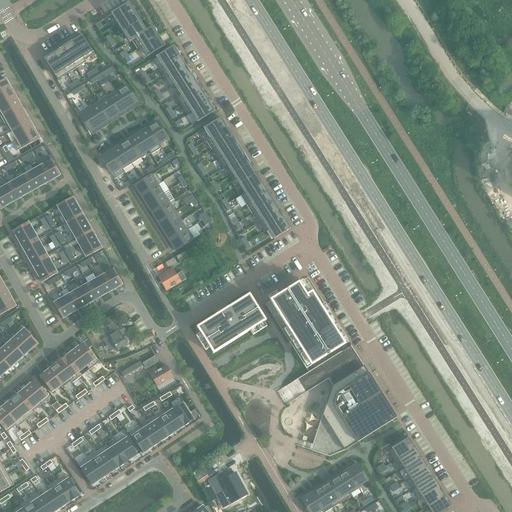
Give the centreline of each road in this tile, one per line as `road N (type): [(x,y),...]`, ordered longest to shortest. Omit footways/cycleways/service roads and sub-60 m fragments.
road 1 (primary): [(250,0),(511,414)]
road 2 (primary): [(511,347),(292,0)]
road 3 (residential): [(307,242),(475,508)]
road 4 (residential): [(171,0),(310,226),(307,242)]
road 5 (residential): [(129,298),(0,57)]
road 6 (residential): [(28,36),(27,54),(145,264)]
road 7 (residential): [(307,242),(180,322)]
